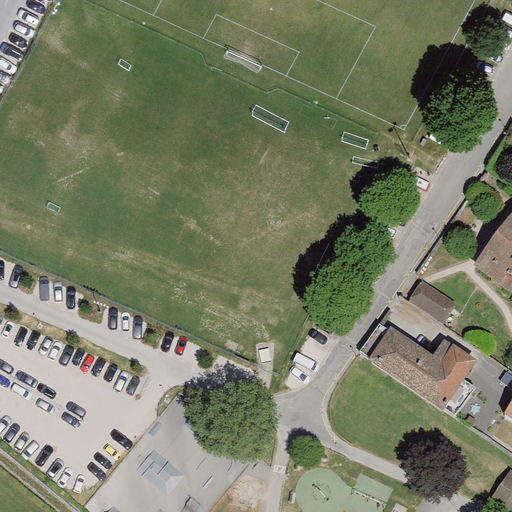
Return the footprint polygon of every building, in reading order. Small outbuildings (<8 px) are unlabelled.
[(511,248),(487,283),(511,301),(511,248)] [(423,281),(409,301),(443,323),(457,302),(423,281)] [(446,367),(391,330),(369,363),(444,414),(476,367),(455,353),(446,367)] [(511,511),(511,475),(494,502),(506,511),(511,511)] [(416,511),(464,511),(427,493),(416,511)]
